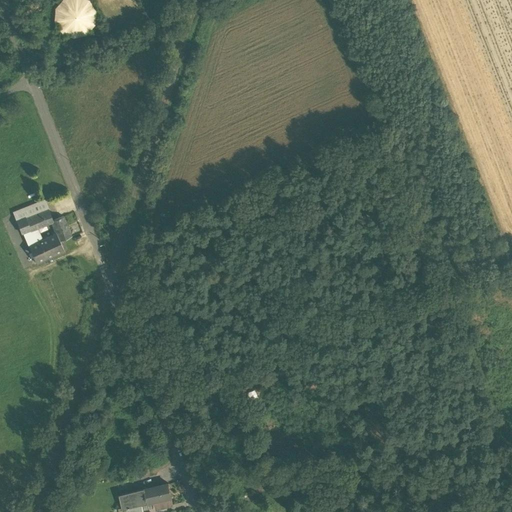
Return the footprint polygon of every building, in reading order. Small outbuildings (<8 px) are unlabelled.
[(62,37),(90,32),(89,27),(97,25),(92,0),(58,0),(55,1),(62,37)] [(45,199),(13,212),(16,221),(33,214),(48,208),(45,199)] [(48,208),(33,214),(37,226),(52,220),(53,220),(48,208)] [(33,214),(16,221),(21,233),(23,232),(36,227),(37,226),(33,214)] [(53,220),(52,220),(56,233),(60,241),(71,236),(63,216),(53,220)] [(36,227),(23,232),(28,245),(39,241),(42,240),(36,227)] [(42,240),(39,241),(43,248),(44,247),(60,241),(56,233),(42,240)] [(39,241),(28,245),(36,262),(49,257),(44,247),(43,248),(39,241)] [(60,241),(44,247),(49,257),(64,250),(60,241)] [(226,395),(223,396),(224,402),(240,399),(239,393),(238,393),(236,393),(231,394),(226,395)] [(168,484),(153,487),(156,501),(157,508),(173,505),(168,484)] [(153,487),(147,489),(150,502),(156,501),(153,487)] [(147,489),(131,492),(134,506),(141,504),(150,502),(147,489)] [(131,492),(120,495),(123,509),(127,509),(134,506),(131,492)]
